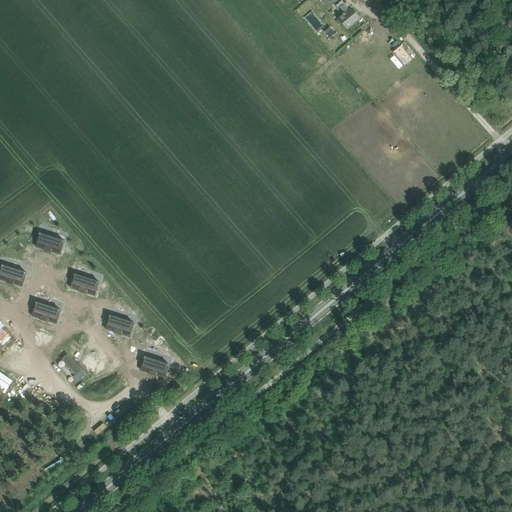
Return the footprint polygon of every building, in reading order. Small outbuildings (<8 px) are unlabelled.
[(361,18),(354,11),(353,9),(349,12),(344,5),(339,10),(344,16),(340,19),(348,29),(361,18)] [(36,247),(60,254),(64,241),(40,233),(36,247)] [(0,272),(0,279),(22,286),(27,273),(3,265),(0,272)] [(75,274),(71,288),(95,295),(99,282),(75,274)] [(57,323),(61,310),(37,302),(32,316),(57,323)] [(110,315),(106,329),(130,337),(134,323),(110,315)] [(66,353),(60,358),(74,374),(80,368),(66,353)] [(165,378),(169,364),(145,357),(141,370),(165,378)] [(13,381),(0,371),(0,384),(7,390),(13,381)]
